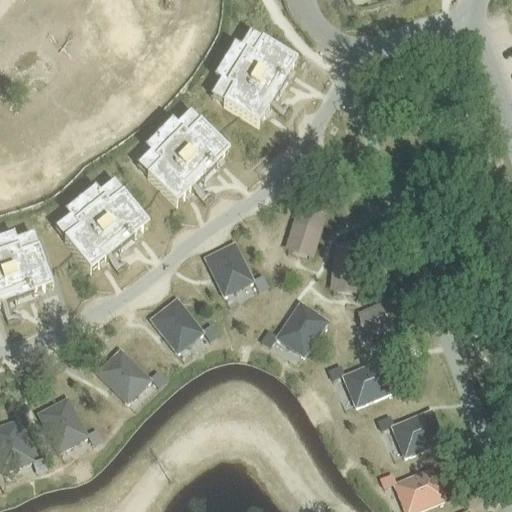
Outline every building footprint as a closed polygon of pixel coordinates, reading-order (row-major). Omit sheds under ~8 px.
[(235,93),(226,108),(262,129),(272,112),(266,109),(284,78),(290,81),(300,64),(265,43),(255,59),(249,56),(230,89),(235,93)] [(163,167),(150,180),(179,209),(193,195),(189,190),(214,165),(219,170),(233,155),(203,126),(190,140),(185,135),(158,163),(163,167)] [(81,233),(67,245),(93,277),(108,264),(104,259),(132,236),(136,242),(152,229),(126,197),(111,208),(107,203),(77,228),(81,233)] [(285,253),(314,259),(322,226),(292,220),(285,253)] [(357,247),(336,244),(329,293),(349,296),(357,247)] [(253,285),(235,247),(205,261),(224,299),(253,285)] [(0,310),(2,310),(0,304),(34,292),(36,298),(55,291),(41,252),(23,259),(21,252),(0,259),(0,310)] [(401,295),(357,314),(368,340),(412,321),(401,295)] [(203,336),(177,303),(151,323),(177,356),(203,336)] [(304,360),(328,325),(301,306),(277,342),(304,360)] [(151,384),(121,354),(97,377),(128,407),(151,384)] [(356,410),(396,394),(383,364),(344,380),(356,410)] [(88,440),(67,402),(39,418),(59,455),(88,440)] [(405,461),(444,444),(432,414),(392,430),(405,461)] [(33,464),(19,424),(0,430),(0,467),(3,475),(33,464)] [(404,511),(422,511),(447,502),(434,472),(395,488),(404,511)]
